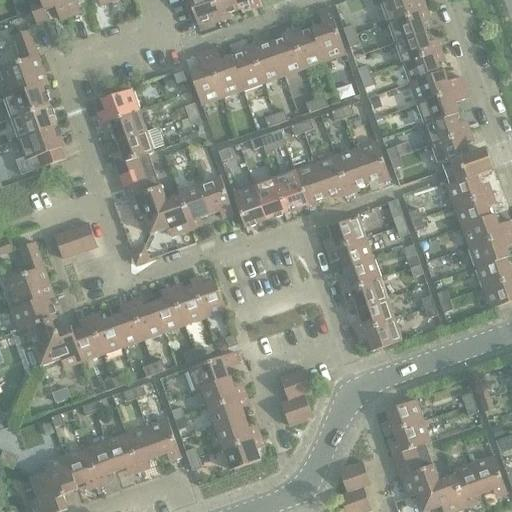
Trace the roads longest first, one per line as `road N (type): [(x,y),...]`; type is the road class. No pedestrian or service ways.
road 1 (residential): [(102,205),(128,280),(297,228),(354,399)]
road 2 (unclassified): [(447,0),(511,175)]
road 3 (unclassified): [(354,399),(395,371),(511,336)]
road 4 (unclassified): [(72,70),(168,40),(154,0)]
road 5 (residential): [(72,70),(102,205)]
